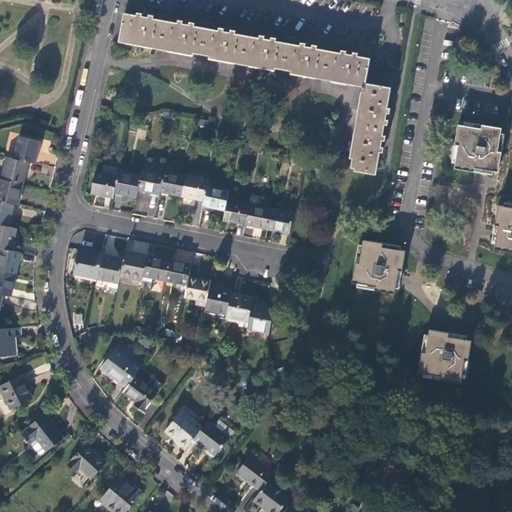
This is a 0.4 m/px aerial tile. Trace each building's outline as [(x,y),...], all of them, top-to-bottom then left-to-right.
[(367,84),(367,83),(371,58),(358,55),(358,53),(350,51),(342,50),(342,53),(318,49),(318,46),(309,44),(301,43),(301,46),(277,42),(277,39),(270,37),(261,36),(260,39),(235,34),(235,31),(229,30),(219,28),(219,31),(194,27),(194,24),(186,23),(178,22),(178,24),(152,20),(153,17),(145,16),(138,15),(138,17),(124,15),(119,40),(367,84)] [(392,87),(367,83),(367,84),(366,86),(364,86),(363,92),(365,92),(354,158),(353,167),(378,171),(381,151),(384,152),(385,143),(386,136),(384,136),(386,124),(389,125),(390,115),(391,109),(388,109),(392,87)] [(484,170),(497,172),(501,152),(497,151),(501,128),(481,125),(480,129),(457,124),(453,144),(457,145),(453,168),(473,171),(473,168),(484,170)] [(30,161),(35,163),(40,141),(18,135),(13,157),(30,161)] [(30,161),(13,157),(8,156),(2,178),(24,183),(30,161)] [(118,170),(118,167),(104,164),(102,172),(117,175),(118,170)] [(163,173),(141,169),(140,175),(137,190),(159,194),(159,191),(163,173)] [(186,173),(164,169),(163,173),(159,191),(181,196),(186,173)] [(117,175),(102,172),(95,170),(90,193),(112,197),(113,192),(117,175)] [(140,175),(118,170),(117,175),(113,192),(135,197),(137,190),(140,175)] [(206,185),(208,176),(186,172),(186,173),(181,196),(203,200),(206,185)] [(19,205),(24,183),(2,178),(0,177),(0,200),(14,204),(19,205)] [(226,199),(228,190),(206,185),(203,200),(202,205),(224,209),(226,199)] [(136,212),(156,215),(158,195),(138,193),(136,212)] [(244,224),(266,228),(270,209),(261,207),(262,199),(250,196),(248,204),(244,224)] [(226,199),(224,209),(222,219),(244,224),(248,204),(226,199)] [(0,200),(0,224),(8,226),(14,204),(0,200)] [(494,249),(511,251),(511,207),(498,206),(495,225),(498,226),(496,237),(494,249)] [(266,228),(289,233),(293,213),(270,209),(266,228)] [(0,224),(0,246),(11,249),(16,228),(8,226),(0,224)] [(274,241),(283,244),(285,235),(276,232),(274,241)] [(375,290),(395,294),(396,288),(398,270),(402,271),(406,251),(382,247),(383,244),(363,240),(359,263),(355,263),(352,282),(375,286),(375,290)] [(20,252),(11,249),(0,246),(0,270),(15,274),(20,252)] [(74,274),(96,278),(101,254),(79,249),(74,274)] [(124,251),(122,259),(119,276),(141,280),(142,279),(146,256),(124,251)] [(101,254),(96,278),(107,281),(117,283),(119,276),(122,259),(101,254)] [(168,260),(146,256),(142,279),(153,282),(154,278),(164,280),(168,260)] [(189,265),(168,260),(164,280),(178,283),(177,288),(184,293),(187,277),(189,265)] [(0,270),(0,293),(2,294),(10,296),(15,274),(0,270)] [(187,277),(184,293),(183,297),(198,300),(206,301),(209,285),(210,281),(187,277)] [(117,283),(107,281),(105,289),(116,291),(117,283)] [(231,289),(209,285),(206,301),(204,308),(204,310),(227,314),(231,293),(231,289)] [(247,322),(251,302),(252,297),(231,293),(227,314),(226,317),(247,322)] [(269,332),(274,306),(251,302),(247,322),(246,327),(269,332)] [(19,328),(0,329),(0,357),(12,356),(11,344),(8,345),(8,339),(20,337),(19,328)] [(441,380),(461,383),(464,360),(468,361),(471,341),(447,337),(448,334),(429,331),(425,354),(421,354),(418,374),(441,377),(441,380)] [(134,378),(141,368),(115,350),(100,371),(126,388),(134,378)] [(273,371),(276,381),(285,378),(283,369),(273,371)] [(7,406),(10,411),(32,400),(20,377),(0,387),(0,392),(2,397),(0,398),(5,407),(7,406)] [(147,387),(134,378),(126,388),(123,393),(136,402),(133,407),(142,414),(162,386),(152,379),(147,387)] [(193,440),(200,431),(189,422),(191,419),(181,411),(164,433),(186,450),(193,440)] [(41,456),(45,453),(62,440),(44,416),(20,434),(29,446),(37,456),(41,456)] [(229,438),(233,432),(219,421),(218,423),(210,417),(206,421),(229,438)] [(229,438),(206,421),(200,431),(193,440),(215,456),(229,438)] [(80,469),(92,479),(106,462),(86,444),(68,465),(77,473),(80,469)] [(268,480),(274,473),(250,455),(236,474),(260,491),(268,480)] [(131,503),(134,502),(142,493),(121,476),(98,505),(107,511),(125,511),(128,509),(128,507),(128,505),(129,504),(131,503)] [(278,511),(290,497),(268,480),(260,491),(255,498),(269,509),(267,511),(268,511),(278,511)] [(352,503),(348,509),(351,511),(357,511),(360,509),(352,503)]
